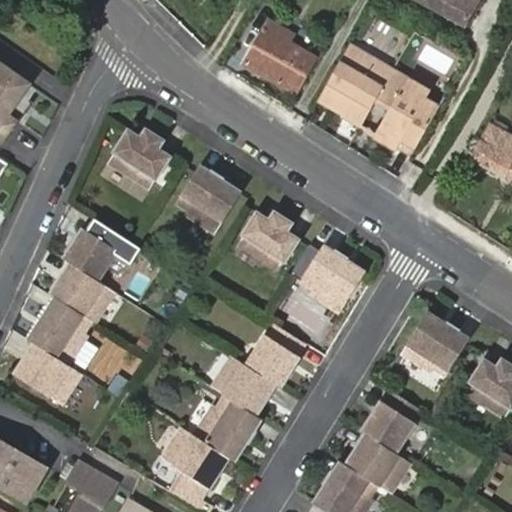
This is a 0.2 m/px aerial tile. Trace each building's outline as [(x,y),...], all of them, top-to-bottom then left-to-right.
[(421,0),(465,24),(478,0),(421,0)] [(269,20),(264,29),(281,38),(285,30),(269,20)] [(281,38),(264,29),(244,63),(298,94),(318,59),(289,43),(294,35),(285,30),(281,38)] [(431,92),(350,44),(318,101),(342,114),(341,116),(361,127),(376,101),(390,109),(374,137),(397,151),(398,148),(412,156),(440,107),(427,99),(431,92)] [(30,85),(0,64),(0,152),(20,123),(9,116),(30,85)] [(511,133),(491,121),(470,158),(511,182),(511,133)] [(111,162),(141,182),(140,183),(152,190),(173,159),(160,151),(166,143),(148,131),(143,140),(130,132),(111,162)] [(0,176),(9,164),(0,157),(0,176)] [(202,166),(199,171),(209,179),(213,173),(202,166)] [(209,179),(199,171),(179,201),(190,209),(188,213),(218,233),(244,194),(229,184),(225,189),(220,185),(224,180),(224,179),(214,172),(213,173),(209,179)] [(225,189),(229,184),(224,180),(220,185),(225,189)] [(239,243),(269,263),(268,265),(280,272),(301,242),(289,234),(294,225),(277,213),(271,221),(259,214),(239,243)] [(76,241),(65,259),(71,263),(98,280),(117,250),(116,249),(124,237),(96,220),(89,231),(81,243),(76,241)] [(84,229),(76,241),(81,243),(89,231),(84,229)] [(325,246),(321,252),(333,259),(337,254),(325,246)] [(333,259),(321,252),(302,282),(314,290),(311,293),(342,313),(367,273),(353,264),(349,270),(344,267),(348,261),(348,259),(338,252),(337,254),(333,259)] [(349,270),(353,264),(348,261),(344,267),(349,270)] [(55,297),(89,319),(93,321),(113,290),(98,280),(71,263),(62,276),(66,279),(63,283),(59,281),(51,294),(55,297)] [(37,325),(28,339),(34,343),(65,363),(85,333),(82,331),(89,319),(55,297),(47,309),(46,309),(40,319),(40,320),(45,323),(42,328),(37,325)] [(449,324),(448,326),(444,331),(439,328),(442,322),(429,313),(403,353),(433,372),(436,368),(448,376),(467,346),(455,338),(459,332),(460,331),(449,324)] [(444,331),(448,326),(442,322),(439,328),(444,331)] [(303,343),(276,325),(268,338),(267,336),(248,367),(276,385),(281,388),(293,370),(288,367),(296,355),(303,343)] [(470,340),(459,332),(455,338),(467,346),(470,340)] [(65,363),(34,343),(26,356),(31,359),(27,364),(23,361),(14,374),(60,404),(80,372),(65,363)] [(301,358),(296,355),(288,367),(293,370),(301,358)] [(276,385),(248,367),(234,358),(214,389),(227,397),(257,416),(265,403),(261,401),(264,396),(268,398),(276,385)] [(508,418),(511,411),(511,365),(503,359),(498,368),(486,360),(466,390),(478,398),(478,399),(508,418)] [(422,410),(394,392),(387,405),(379,417),(375,414),(362,432),(366,434),(395,453),(415,423),(414,422),(422,410)] [(229,458),(234,462),(243,447),(239,445),(242,439),(246,442),(247,443),(254,432),(253,432),(248,429),(257,416),(227,397),(219,409),(215,407),(195,436),(229,458)] [(379,417),(387,405),(383,402),(375,414),(379,417)] [(253,432),(261,419),(257,416),(248,429),(253,432)] [(195,436),(182,428),(162,459),(179,470),(166,490),(183,500),(195,481),(209,489),(217,476),(212,473),(215,468),(220,471),(229,458),(195,436)] [(377,484),(390,493),(410,462),(395,453),(366,434),(358,447),(361,449),(358,454),(355,452),(346,465),(377,484)] [(50,465),(0,436),(0,486),(28,503),(50,465)] [(346,465),(342,462),(334,474),(338,477),(346,465)] [(116,486),(80,464),(68,484),(86,494),(105,505),(116,486)] [(322,488),(312,503),(326,511),(364,511),(373,499),(369,497),(377,484),(346,465),(338,477),(334,474),(330,471),(324,482),(325,483),(330,487),(326,492),(322,488)] [(209,489),(195,481),(183,500),(196,508),(209,489)] [(51,503),(60,509),(68,495),(59,489),(51,503)] [(86,494),(83,499),(102,510),(105,505),(86,494)] [(72,511),(100,511),(102,510),(80,498),(72,511)] [(144,511),(129,503),(123,511),(144,511)]
